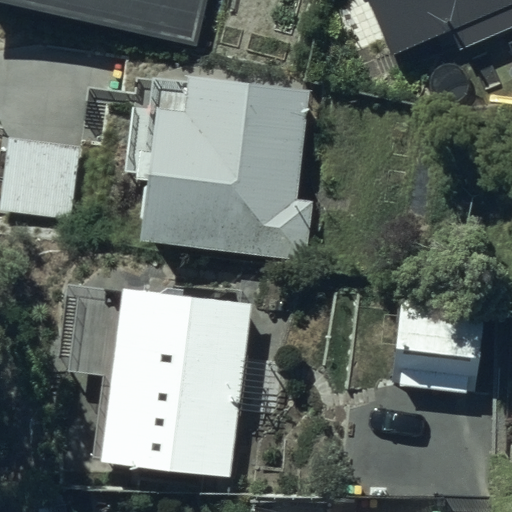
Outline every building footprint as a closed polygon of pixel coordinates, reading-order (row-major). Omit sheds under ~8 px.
[(3,0),(192,47),(204,0),(3,0)] [(500,0),(371,0),(389,44),(500,0)] [(150,74),(149,81),(134,175),(144,177),(134,238),(255,255),(304,262),(312,198),(296,196),(311,87),(184,71),(183,78),(150,74)] [(231,477),(251,298),(120,284),(119,288),(67,282),(61,337),(70,338),(66,369),(101,373),(91,461),(231,477)] [(397,295),(392,356),(390,375),(400,376),(399,388),(476,394),(477,386),(487,387),(492,330),(493,310),(483,309),(484,302),(464,300),(397,295)] [(402,511),(403,506),(353,503),(352,511),(402,511)]
